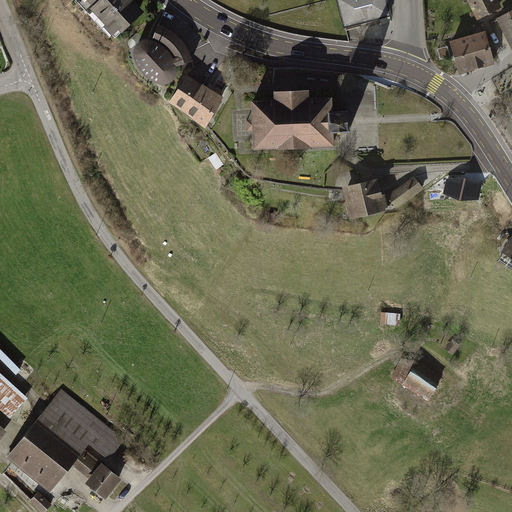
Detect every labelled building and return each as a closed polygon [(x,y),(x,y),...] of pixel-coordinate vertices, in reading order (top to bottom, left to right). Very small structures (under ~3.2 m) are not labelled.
[(122,0),(68,0),(110,44),(139,17),(122,0)] [(385,0),(337,0),(345,27),(380,18),(390,15),(385,0)] [(466,0),(477,21),(502,8),(497,0),(466,0)] [(511,10),(496,19),(511,49),(511,10)] [(127,51),(122,61),(132,77),(145,89),(161,93),(172,79),(172,72),(186,66),(183,54),(173,43),(164,35),(150,29),(145,42),(135,46),(127,51)] [(485,32),(469,37),(478,70),(495,65),(485,32)] [(469,37),(449,42),(459,75),(478,70),(469,37)] [(161,107),(179,119),(198,93),(180,80),(161,107)] [(276,101),(253,102),(254,119),(246,119),(246,132),(254,132),(255,151),(337,148),(336,135),(355,134),(354,112),(335,112),(334,99),(311,100),(311,91),(276,93),(276,101)] [(179,119),(197,132),(216,105),(198,93),(179,119)] [(494,184),(464,175),(455,200),(486,210),(494,184)] [(414,176),(387,196),(396,209),(424,189),(414,176)] [(378,180),(342,188),(350,221),(385,212),(385,209),(388,209),(384,195),(382,196),(378,180)] [(511,236),(501,253),(511,260),(511,236)] [(386,324),(397,324),(397,314),(387,313),(386,324)] [(452,340),(445,350),(453,355),(460,345),(452,340)] [(416,362),(405,355),(391,378),(402,385),(428,401),(443,377),(416,361),(416,362)] [(0,407),(11,417),(29,396),(0,370),(0,407)] [(61,392),(9,457),(53,491),(89,446),(109,461),(124,441),(61,392)] [(459,403),(447,425),(460,433),(472,411),(459,403)] [(122,481),(91,457),(78,472),(88,479),(84,484),(106,502),(122,481)] [(31,499),(43,511),(44,511),(49,507),(36,494),(31,499)]
